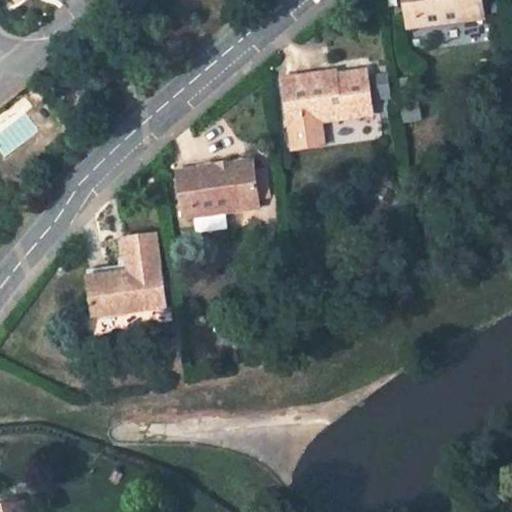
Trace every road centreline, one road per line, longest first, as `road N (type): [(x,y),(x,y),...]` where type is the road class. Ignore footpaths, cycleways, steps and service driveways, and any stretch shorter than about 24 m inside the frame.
road 1 (residential): [(287,0),(78,183),(0,287)]
road 2 (residential): [(7,73),(106,0)]
